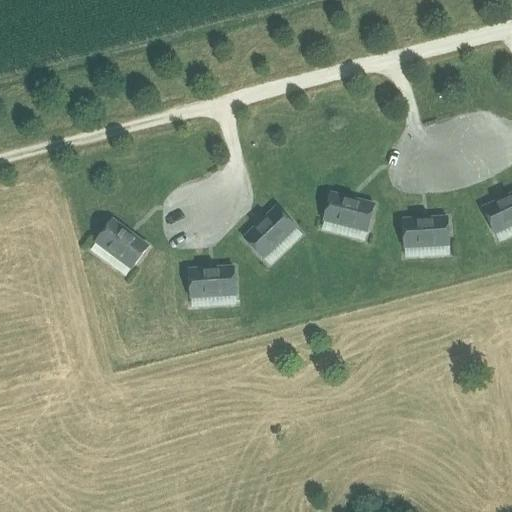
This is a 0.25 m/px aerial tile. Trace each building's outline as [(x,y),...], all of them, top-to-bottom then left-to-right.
[(324,222),(367,234),(375,207),(358,202),(348,199),(348,200),(331,195),(324,222)] [(483,210),(495,235),(511,227),(511,196),(508,198),(499,202),(483,210)] [(264,260),(297,229),(277,209),(264,221),(257,227),(257,228),(244,240),(264,260)] [(403,222),(405,250),(450,247),(448,219),(431,220),(430,220),(421,220),(403,222)] [(96,244),(132,271),(149,248),(135,238),(127,232),(113,222),(96,244)] [(189,272),(191,300),(236,297),(234,269),(217,270),(217,269),(207,270),(189,272)]
